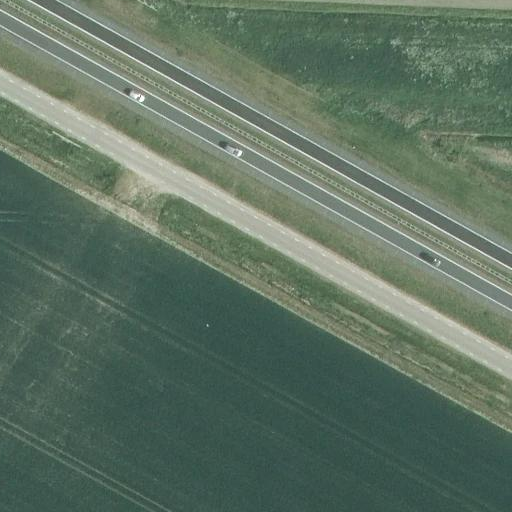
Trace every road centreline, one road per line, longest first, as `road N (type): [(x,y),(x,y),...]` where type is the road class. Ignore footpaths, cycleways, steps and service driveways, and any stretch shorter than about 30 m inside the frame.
road 1 (unclassified): [(0,84),(511,368)]
road 2 (trunk): [(0,24),(511,303)]
road 3 (trunk): [(511,261),(42,0)]
